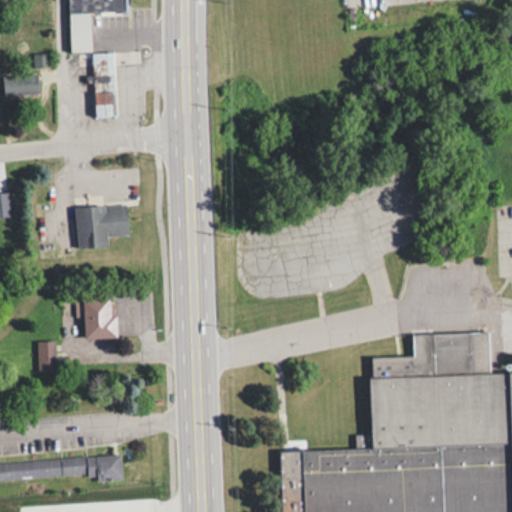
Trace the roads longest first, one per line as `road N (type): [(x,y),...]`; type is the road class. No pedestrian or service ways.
road 1 (primary): [(199,511),(188,132)]
road 2 (residential): [(0,148),(188,132)]
road 3 (primary): [(188,132),(186,0)]
